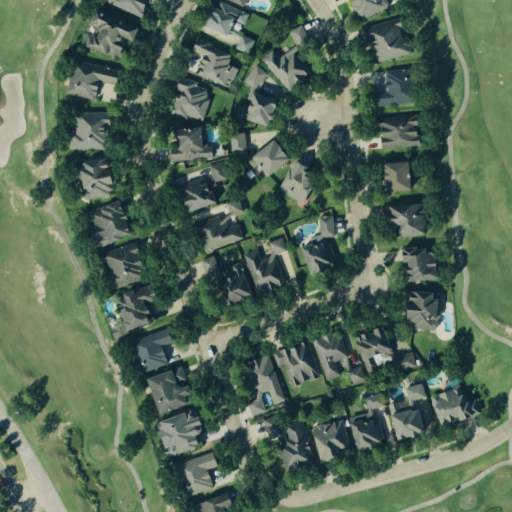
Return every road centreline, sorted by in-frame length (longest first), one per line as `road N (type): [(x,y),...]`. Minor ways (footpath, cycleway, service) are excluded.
road 1 (residential): [(184,0),(145,87),(136,156),(256,488),(278,504),(307,499),(452,457),(511,425)]
road 2 (residential): [(311,0),(336,40),(343,74),(364,288),(205,347)]
